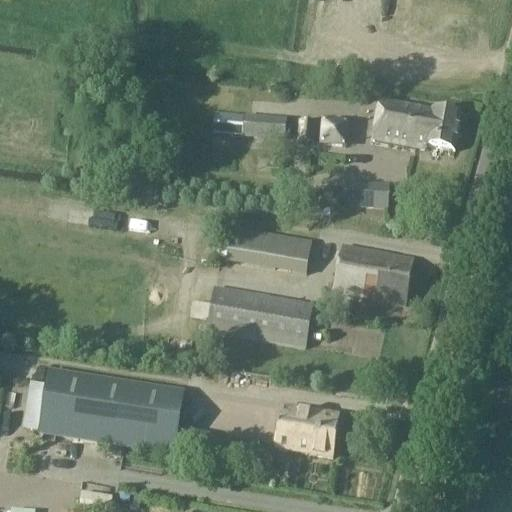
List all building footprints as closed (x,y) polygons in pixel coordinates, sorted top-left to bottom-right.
[(416,146),(454,153),(460,117),(379,103),(372,142),(415,150),(416,146)] [(242,138),(283,142),(285,121),(244,118),(242,138)] [(296,145),(314,146),(316,125),(298,123),(296,145)] [(344,210),(387,212),(389,187),(388,187),(345,185),(344,210)] [(413,261),(341,249),(333,295),(405,307),(413,261)] [(206,333),(223,336),(304,350),(312,307),(213,290),(206,333)] [(45,389),(38,435),(173,457),(176,432),(183,394),(48,372),(45,388),(45,389)] [(281,410),(275,450),(332,459),(338,419),(281,410)]
